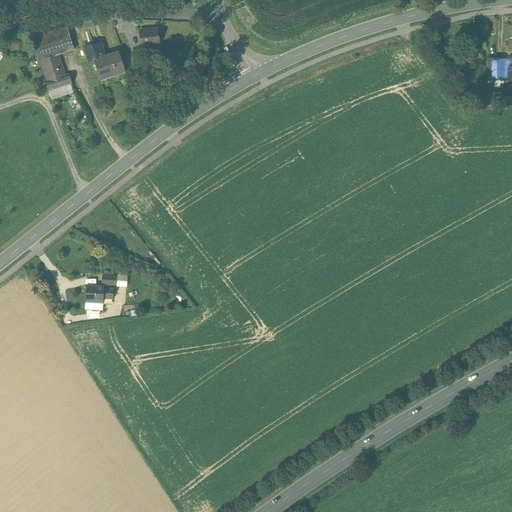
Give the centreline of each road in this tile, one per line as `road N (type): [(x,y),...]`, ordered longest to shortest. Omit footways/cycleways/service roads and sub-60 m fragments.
road 1 (tertiary): [(0,264),(174,126),(259,73)]
road 2 (primary): [(511,361),(425,405),(269,511)]
road 3 (tertiary): [(259,73),(388,19),(484,0)]
road 4 (unclassified): [(0,25),(219,13)]
